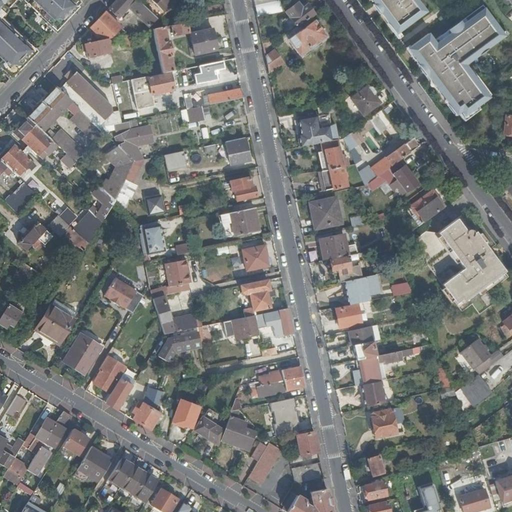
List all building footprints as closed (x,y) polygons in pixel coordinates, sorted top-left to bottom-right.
[(23,0),(56,30),(77,8),(68,0),(0,0),(0,66),(11,77),(35,52),(15,33),(0,19),(0,18),(10,5),(14,0),(17,0),(21,2),(23,0)] [(14,9),(21,2),(17,0),(14,0),(10,5),(14,9)] [(154,21),(133,0),(117,0),(107,11),(116,19),(126,9),(147,28),(154,21)] [(147,0),(162,14),(174,0),(147,0)] [(281,0),(256,0),(251,1),(253,8),(261,6),(279,2),(281,2),(281,0)] [(371,0),(366,0),(394,40),(398,37),(394,32),(371,0)] [(371,0),(394,32),(419,15),(413,5),(409,0),(371,0)] [(261,6),(253,8),(255,21),(282,16),(279,2),(261,6)] [(417,2),(413,5),(419,15),(423,13),(417,2)] [(286,18),(281,22),(285,37),(309,19),(312,17),(305,9),(300,13),(295,7),(284,15),(286,18)] [(480,10),(447,34),(432,44),(434,48),(482,13),(480,10)] [(407,51),(432,84),(453,112),(456,111),(462,120),(476,110),(475,109),(486,101),(473,83),(472,84),(467,77),(469,77),(463,70),(478,59),(476,56),(501,38),(482,13),(434,48),(432,44),(430,42),(427,38),(407,51)] [(103,14),(89,29),(100,41),(106,40),(108,40),(119,30),(103,14)] [(211,19),(213,29),(226,26),(224,16),(211,19)] [(323,39),(309,19),(285,37),(283,38),(298,57),(323,39)] [(172,37),(186,34),(184,24),(170,27),(172,37)] [(161,29),(151,31),(159,76),(170,74),(167,58),(169,57),(166,42),(164,43),(161,29)] [(211,31),(189,36),(193,57),(215,53),(211,31)] [(505,35),(501,38),(476,56),(478,59),(507,39),(505,35)] [(130,49),(127,36),(125,36),(119,38),(122,50),(130,49)] [(86,59),(109,54),(106,40),(100,41),(83,45),(86,59)] [(403,51),(428,85),(454,119),(456,117),(462,126),(479,114),(476,110),(462,120),(456,111),(453,112),(432,84),(407,51),(406,49),(403,51)] [(273,53),(264,59),(267,74),(281,65),(273,53)] [(193,83),(226,81),(225,61),(197,62),(198,72),(193,72),(193,83)] [(58,92),(97,129),(98,129),(112,126),(116,126),(119,125),(117,114),(110,115),(109,108),(75,74),(71,78),(68,74),(64,79),(67,83),(58,92)] [(469,77),(467,77),(472,84),(473,83),(476,81),(471,75),(469,77)] [(168,77),(146,81),(149,98),(171,93),(168,77)] [(136,112),(152,109),(149,98),(146,81),(145,79),(130,82),(136,112)] [(42,102),(38,106),(25,119),(27,120),(41,134),(53,122),(58,117),(65,109),(74,117),(70,122),(91,143),(101,133),(98,129),(97,129),(58,92),(56,89),(55,89),(42,102)] [(366,89),(350,101),(362,117),(378,105),(366,89)] [(240,91),(206,98),(206,100),(207,107),(242,101),(240,91)] [(188,98),(183,99),(186,112),(191,111),(188,98)] [(181,126),(208,120),(205,108),(203,108),(191,111),(186,112),(179,113),(181,126)] [(318,111),(319,117),(331,115),(330,109),(318,111)] [(300,137),(297,137),(299,149),(321,145),(341,141),(348,136),(346,129),(342,129),(341,123),(335,124),(335,127),(328,128),(326,119),(317,120),(316,118),(297,122),(300,137)] [(511,120),(505,119),(503,137),(511,137),(511,120)] [(14,136),(40,161),(54,147),(49,142),(41,134),(27,120),(13,135),(14,136)] [(110,141),(111,143),(117,149),(132,163),(141,162),(135,150),(152,147),(148,128),(137,130),(135,122),(127,124),(128,129),(128,133),(110,141)] [(353,149),(362,142),(355,131),(351,134),(348,136),(341,141),(342,143),(353,165),(363,187),(399,162),(417,149),(410,141),(392,154),(365,172),(366,174),(363,176),(357,163),(360,161),(353,149)] [(49,142),(54,147),(65,158),(71,164),(82,154),(60,132),(49,142)] [(228,166),(246,163),(242,141),(220,146),(221,152),(225,151),(228,166)] [(322,155),(317,156),(320,171),(327,170),(341,167),(346,167),(345,160),(342,161),(341,157),(339,157),(337,145),(342,143),(341,141),(321,145),(322,155)] [(204,155),(215,153),(214,147),(203,149),(204,155)] [(29,165),(12,148),(0,160),(0,164),(10,174),(15,179),(29,165)] [(109,185),(104,183),(99,191),(113,204),(117,195),(132,163),(117,149),(103,158),(116,171),(109,185)] [(182,153),(163,157),(165,172),(185,168),(182,153)] [(65,158),(61,161),(68,168),(72,164),(71,164),(65,158)] [(141,162),(132,163),(117,195),(130,201),(135,188),(131,186),(142,161),(141,162)] [(400,198),(416,186),(399,162),(363,187),(362,188),(359,190),(364,197),(383,183),(391,177),(399,187),(395,191),(400,198)] [(0,175),(2,174),(6,179),(10,174),(0,164),(0,175)] [(345,174),(342,174),(341,167),(327,170),(330,183),(322,185),(316,186),(318,194),(344,188),(343,179),(346,178),(345,174)] [(327,170),(320,171),(322,185),(330,183),(327,170)] [(391,177),(383,183),(391,194),(395,191),(399,187),(391,177)] [(248,180),(228,184),(229,194),(232,193),(249,189),(248,180)] [(33,189),(29,193),(37,200),(38,201),(40,199),(41,197),(33,189)] [(234,203),(255,199),(253,189),(249,189),(232,193),(234,203)] [(95,205),(90,214),(103,222),(113,204),(99,191),(98,190),(91,201),(95,205)] [(435,190),(431,193),(443,210),(447,207),(435,190)] [(16,204),(14,202),(7,209),(18,219),(37,200),(29,193),(28,191),(16,204)] [(410,218),(404,223),(411,232),(443,210),(431,193),(406,211),(410,218)] [(159,199),(143,202),(147,219),(163,215),(159,199)] [(311,218),(313,217),(315,228),(338,224),(333,201),(309,205),(311,218)] [(252,211),(227,216),(232,237),(232,239),(256,234),(252,211)] [(377,218),(368,220),(369,225),(375,223),(379,222),(387,216),(385,213),(377,218)] [(227,216),(222,217),(227,238),(232,237),(227,216)] [(387,216),(379,222),(382,230),(383,232),(393,225),(387,216)] [(485,295),(505,280),(460,217),(434,236),(424,233),(408,245),(460,315),(469,308),(477,318),(492,306),(485,295)] [(64,237),(80,253),(86,248),(84,245),(76,238),(57,219),(50,226),(62,238),(64,237)] [(139,238),(138,238),(142,259),(163,255),(160,241),(156,241),(155,235),(159,234),(157,225),(138,229),(139,238)] [(45,246),(52,239),(38,226),(18,246),(26,254),(37,243),(39,244),(41,242),(45,246)] [(83,231),(76,238),(84,245),(91,239),(83,231)] [(343,235),(318,241),(322,262),(356,255),(354,246),(345,248),(343,235)] [(215,248),(216,255),(230,253),(229,246),(215,248)] [(188,248),(176,250),(177,257),(190,254),(188,248)] [(262,248),(240,253),(244,274),(267,269),(262,248)] [(331,276),(336,275),(337,285),(342,284),(361,280),(356,256),(345,258),(346,260),(328,263),(331,276)] [(169,289),(167,290),(168,297),(189,293),(188,287),(191,286),(186,263),(165,268),(169,289)] [(23,265),(15,279),(23,284),(31,271),(23,265)] [(361,280),(342,284),(347,307),(367,303),(367,298),(378,296),(374,277),(361,280)] [(113,283),(103,299),(131,316),(141,300),(113,283)] [(249,310),(241,311),(243,320),(252,318),(251,314),(268,310),(267,303),(274,302),(272,295),(265,296),(265,294),(268,293),(267,283),(238,289),(239,294),(243,299),(247,298),(249,310)] [(406,285),(390,289),(392,298),(410,295),(406,285)] [(168,297),(167,290),(149,294),(152,301),(160,299),(162,299),(168,297)] [(164,305),(162,299),(160,299),(152,301),(154,307),(162,306),(164,305)] [(77,317),(54,303),(36,331),(52,342),(52,343),(58,347),(77,317)] [(154,307),(157,318),(163,336),(197,330),(194,317),(169,322),(164,305),(162,306),(154,307)] [(333,312),(337,330),(339,330),(353,327),(364,324),(361,307),(353,309),(353,307),(333,312)] [(20,316),(8,308),(0,319),(0,326),(5,330),(7,326),(12,329),(20,316)] [(277,316),(265,318),(267,329),(279,327),(282,340),(292,338),(286,311),(277,313),(277,316)] [(277,313),(252,318),(256,339),(258,345),(282,340),(279,327),(267,329),(265,318),(277,316),(277,313)] [(511,316),(501,325),(511,340),(511,316)] [(240,338),(241,342),(256,339),(252,318),(243,320),(231,322),(233,333),(239,332),(240,338)] [(231,322),(229,323),(232,339),(240,338),(239,332),(233,333),(231,322)] [(197,330),(198,335),(200,345),(205,344),(202,328),(201,329),(197,330)] [(376,328),(349,333),(352,347),(371,343),(379,342),(376,328)] [(36,331),(34,335),(48,344),(52,343),(52,342),(36,331)] [(62,364),(83,377),(99,352),(87,344),(89,341),(80,335),(62,364)] [(166,364),(173,354),(201,348),(200,345),(198,335),(167,342),(157,357),(166,364)] [(89,341),(87,344),(99,352),(101,349),(89,341)] [(354,360),(357,359),(357,362),(374,359),(371,343),(352,347),(354,360)] [(472,372),(474,370),(479,377),(493,367),(488,360),(490,358),(478,343),(460,356),(472,372)] [(444,346),(435,353),(439,363),(450,354),(444,346)] [(359,371),(352,373),(355,389),(361,388),(379,384),(384,383),(381,367),(396,363),(402,362),(402,361),(410,359),(408,352),(374,359),(357,362),(359,371)] [(108,395),(115,382),(117,383),(123,373),(124,372),(106,361),(92,384),(108,395)] [(299,370),(256,378),(258,389),(301,380),(299,370)] [(442,370),(435,372),(441,391),(450,389),(442,370)] [(123,373),(117,383),(104,405),(116,412),(134,385),(126,379),(128,376),(123,373)] [(470,383),(466,378),(450,389),(453,395),(453,396),(470,383)] [(470,383),(453,396),(462,416),(490,396),(477,378),(470,383)] [(301,380),(258,389),(255,389),(257,399),(303,390),(301,380)] [(379,384),(361,388),(366,410),(384,406),(379,384)] [(257,399),(255,389),(248,391),(250,401),(257,399)] [(441,391),(440,392),(441,398),(452,395),(453,395),(450,389),(441,391)] [(130,414),(134,417),(131,421),(140,427),(148,414),(155,395),(147,390),(145,399),(141,406),(137,403),(130,414)] [(155,395),(148,414),(140,427),(149,432),(159,416),(155,413),(160,400),(157,398),(158,395),(155,394),(155,395)] [(292,397),(269,403),(276,432),(299,427),(292,397)] [(171,426),(189,433),(198,410),(179,403),(171,426)] [(237,403),(232,404),(229,413),(236,412),(237,412),(238,412),(240,411),(237,403)] [(17,412),(9,407),(0,421),(0,425),(4,429),(8,423),(10,424),(17,412)] [(211,418),(214,411),(206,408),(203,414),(211,418)] [(240,411),(238,412),(244,418),(256,416),(255,408),(240,411)] [(220,439),(245,455),(261,437),(244,418),(238,412),(237,412),(236,412),(229,413),(222,432),(220,439)] [(62,413),(54,426),(44,443),(54,449),(64,432),(63,432),(71,419),(62,413)] [(388,413),(368,417),(373,441),(393,436),(388,413)] [(265,437),(274,435),(271,418),(268,418),(267,415),(255,417),(257,429),(261,429),(261,431),(264,430),(265,437)] [(201,419),(193,433),(216,449),(220,439),(222,432),(210,424),(211,422),(208,420),(206,422),(201,419)] [(29,435),(23,445),(18,452),(23,455),(25,452),(34,458),(40,449),(44,443),(54,426),(46,421),(35,439),(29,435)] [(486,421),(470,432),(477,448),(485,446),(495,443),(486,421)] [(78,459),(88,442),(71,431),(61,448),(78,459)] [(294,438),(298,458),(317,454),(312,434),(294,438)] [(280,437),(272,439),(273,445),(282,443),(280,437)] [(0,463),(5,467),(4,468),(7,470),(13,461),(18,452),(23,445),(17,441),(13,448),(0,440),(0,463)] [(255,463),(246,479),(259,486),(280,451),(270,446),(267,444),(264,448),(255,463)] [(255,463),(264,448),(258,444),(249,459),(255,463)] [(34,458),(27,469),(22,479),(29,483),(37,488),(46,472),(39,468),(47,453),(40,449),(34,458)] [(98,454),(90,449),(76,471),(98,484),(110,465),(97,457),(98,454)] [(383,455),(375,457),(376,459),(378,468),(381,468),(386,466),(383,455)] [(376,459),(365,462),(370,478),(380,475),(379,472),(382,471),(381,468),(378,468),(376,459)] [(27,469),(13,461),(7,470),(8,471),(22,479),(27,469)] [(120,463),(107,484),(142,506),(156,485),(143,477),(144,476),(132,468),(131,470),(120,463)] [(310,466),(290,470),(293,484),(313,480),(310,466)] [(8,471),(2,480),(16,489),(19,484),(19,482),(22,479),(8,471)] [(499,504),(511,500),(511,481),(511,478),(510,475),(492,480),(499,504)] [(29,483),(22,479),(19,482),(35,492),(37,488),(29,483)] [(381,484),(362,488),(365,502),(384,499),(381,484)] [(433,484),(418,488),(424,508),(414,511),(413,511),(438,511),(441,510),(433,484)] [(64,490),(59,487),(53,497),(55,499),(58,500),(64,490)] [(473,511),(490,507),(484,489),(460,497),(464,511),(473,511)] [(158,511),(177,511),(180,508),(182,505),(170,498),(171,496),(163,491),(162,493),(159,491),(150,507),(158,511)] [(328,511),(325,491),(308,495),(311,508),(310,509),(307,509),(305,508),(305,503),(296,498),(295,498),(286,511),(328,511)] [(286,511),(295,498),(291,496),(283,510),(281,511),(286,511)] [(39,501),(32,497),(22,511),(40,511),(35,509),(39,501)]
